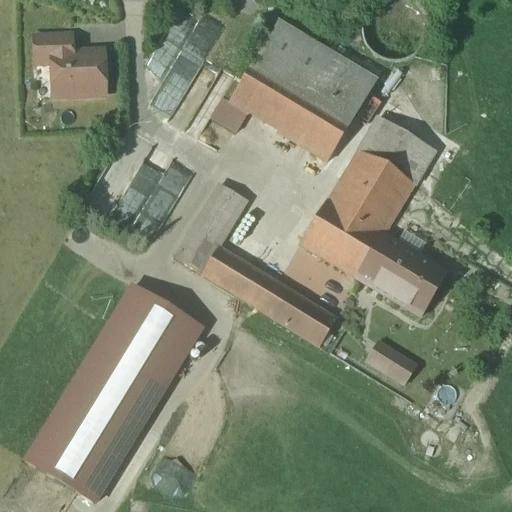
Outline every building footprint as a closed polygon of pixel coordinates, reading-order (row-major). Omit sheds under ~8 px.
[(382,61),(387,63),(392,63),(397,63),(401,63),(406,61),(411,59),(415,57),(418,53),(422,50),(424,46),(426,41),(427,36),(428,32),(428,27),(427,22),(425,17),(423,13),(421,9),(417,5),(413,2),(409,0),(379,0),(376,2),(373,5),(369,8),(366,12),(364,17),(362,21),(361,26),(361,31),(362,36),(363,40),(365,45),(367,49),(370,53),(374,56),(378,59),(382,61)] [(202,71),(222,33),(178,10),(147,70),(163,78),(147,110),(188,131),(216,78),(202,71)] [(247,115),(328,164),(354,120),(376,84),(277,25),(229,104),(247,115)] [(50,56),(70,55),(70,38),(34,39),(34,58),(50,57),(50,56)] [(70,55),(50,56),(50,57),(52,100),(104,98),(103,54),(70,55)] [(235,136),(247,115),(229,104),(221,100),(209,121),(235,136)] [(324,170),(341,181),(372,130),(354,120),(328,164),(324,170)] [(341,181),(300,247),(357,281),(382,239),(434,155),(378,121),(372,130),(341,181)] [(153,149),(142,170),(115,156),(89,206),(155,241),(164,223),(146,213),(174,160),(153,149)] [(328,336),(336,322),(218,250),(246,204),(219,187),(174,260),(200,277),(319,349),(322,345),(326,348),(332,338),(328,336)] [(445,276),(382,239),(357,281),(420,319),(445,276)] [(28,464),(105,507),(205,329),(187,319),(189,316),(134,285),(114,321),(100,313),(76,356),(85,362),(28,464)] [(377,346),(366,364),(403,387),(414,368),(377,346)]
